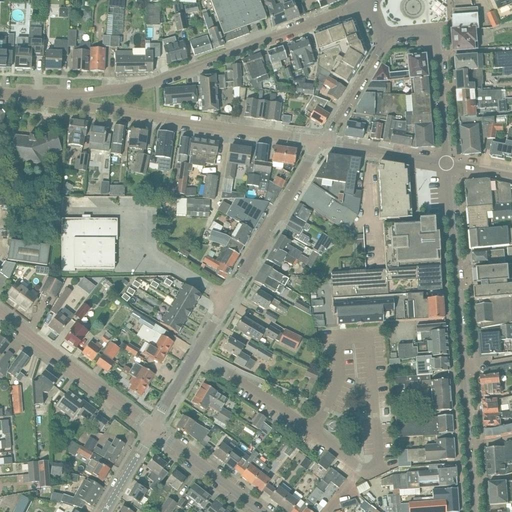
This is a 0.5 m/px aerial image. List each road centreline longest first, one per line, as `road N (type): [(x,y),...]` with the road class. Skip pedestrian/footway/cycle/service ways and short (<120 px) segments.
road 1 (residential): [(472,511),(446,163)]
road 2 (unclassified): [(366,0),(156,80),(62,98)]
road 3 (residential): [(315,140),(62,98)]
road 4 (residential): [(193,355),(315,140)]
road 5 (residential): [(358,468),(272,401),(193,355)]
road 6 (residential): [(152,428),(0,312)]
road 7 (residential): [(446,163),(436,39),(386,35)]
road 8 (residential): [(262,511),(152,428)]
road 9 (residential): [(386,35),(326,142)]
road 10 (residential): [(326,142),(446,163)]
